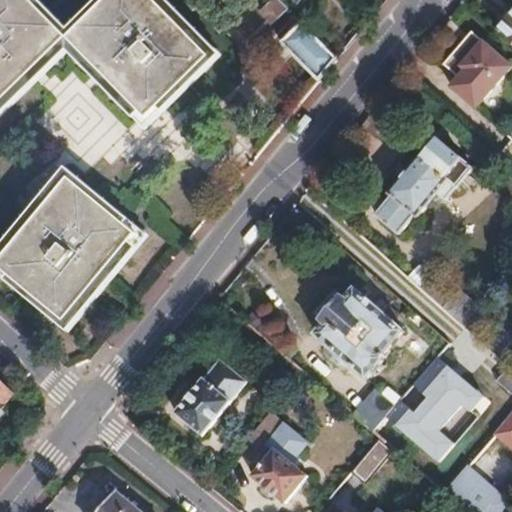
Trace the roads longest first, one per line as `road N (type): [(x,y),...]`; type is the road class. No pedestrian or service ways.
road 1 (secondary): [(422,0),(86,410)]
road 2 (unknown): [(395,33),(511,150)]
road 3 (residential): [(208,511),(86,410)]
road 4 (secondary): [(86,410),(2,511)]
